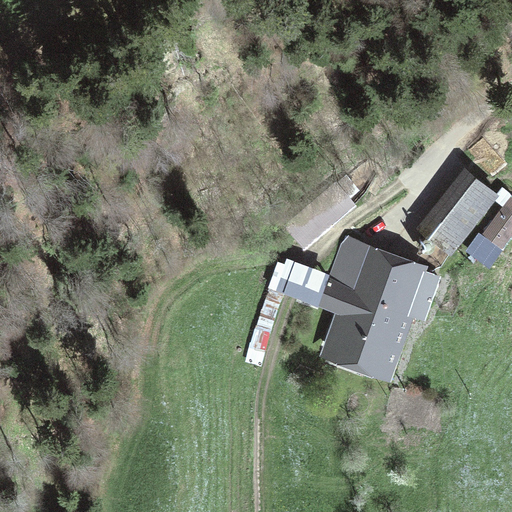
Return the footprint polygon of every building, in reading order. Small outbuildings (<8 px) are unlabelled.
[(428,229),(435,234),(455,249),(499,189),(472,169),(428,229)] [(291,228),(308,246),(352,207),(336,189),(291,228)] [(511,196),(492,229),(505,237),(511,226),(511,196)] [(425,244),(426,246),(429,247),(432,247),(435,246),(437,245),(438,242),(438,239),(437,236),(435,234),(433,233),(430,233),(427,234),(425,236),(424,238),(424,241),(425,244)] [(406,313),(408,310),(423,316),(440,277),(366,247),(369,240),(356,234),(337,280),(295,262),(285,285),(330,304),(332,300),(345,305),(329,342),(382,364),(403,312),(406,313)]
